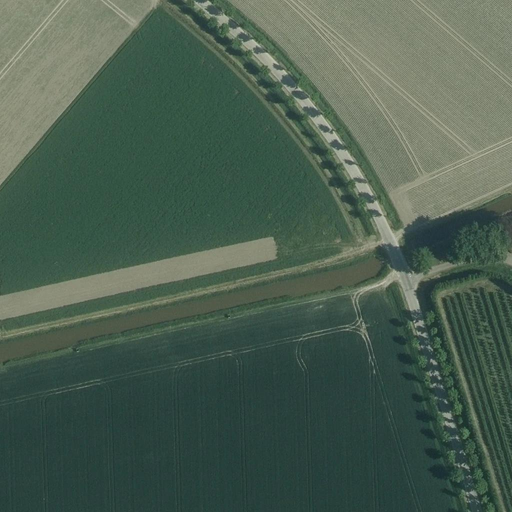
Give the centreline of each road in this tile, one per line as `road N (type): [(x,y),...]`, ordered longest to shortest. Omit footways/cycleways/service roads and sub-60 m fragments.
road 1 (tertiary): [(406,279),(343,152),(293,89),(196,0)]
road 2 (tertiary): [(476,511),(406,279)]
